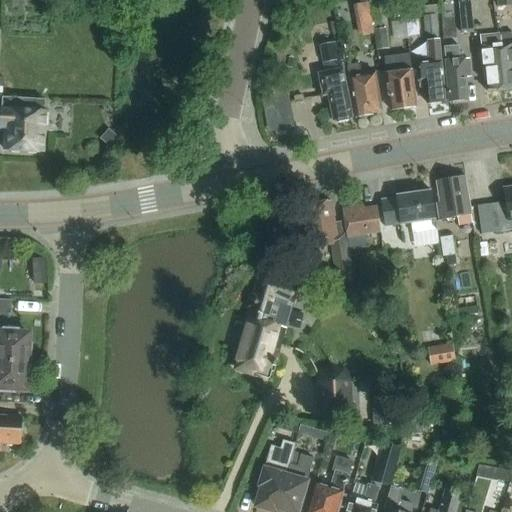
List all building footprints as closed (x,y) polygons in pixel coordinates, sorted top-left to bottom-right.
[(471,1),(459,2),(463,34),(475,32),(471,1)] [(424,16),(426,36),(439,35),(437,15),(424,16)] [(374,30),(378,50),(390,48),(387,28),(374,30)] [(499,57),(501,90),(511,89),(511,34),(511,33),(499,34),(499,35),(501,35),(502,38),(503,57),(499,57)] [(488,92),(501,90),(499,57),(503,57),(502,38),(501,35),(499,35),(499,34),(479,36),(483,70),(485,70),(488,92)] [(445,101),(439,39),(426,40),(427,52),(428,52),(429,63),(418,64),(419,81),(425,80),(427,102),(430,102),(433,105),(440,105),(441,101),(445,101)] [(353,116),(343,64),(345,63),(340,42),(314,47),(318,64),(324,63),(326,73),(319,74),(324,96),(328,95),(333,120),(339,124),(348,122),(353,116)] [(465,78),(470,77),(468,58),(459,59),(458,46),(443,48),(449,102),(467,100),(465,78)] [(413,107),(416,107),(411,55),(401,56),(386,57),(390,110),(402,109),(405,111),(412,110),(413,107)] [(372,114),(382,112),(380,95),(379,95),(378,87),(376,73),(362,76),(359,63),(348,65),(357,117),(359,117),(363,119),(367,119),(369,115),(372,114)] [(45,100),(3,98),(2,109),(1,109),(0,124),(0,127),(6,127),(5,149),(10,149),(11,152),(19,153),(21,150),(27,150),(28,153),(36,154),(37,151),(43,151),(44,128),(48,125),(48,117),(45,115),(45,111),(44,111),(45,100)] [(440,220),(471,215),(465,176),(436,181),(440,203),(437,203),(440,220)] [(506,202),(490,204),(478,206),(482,234),(511,229),(511,187),(504,188),(506,202)] [(413,233),(437,229),(431,190),(430,190),(430,191),(397,196),(397,195),(396,195),(396,197),(383,200),(383,199),(381,199),(386,227),(401,225),(402,225),(402,224),(411,222),(413,233)] [(348,238),(382,232),(377,205),(364,207),(363,206),(343,209),(345,221),(344,221),(344,222),(334,224),(333,218),(334,218),(331,201),(305,206),(306,216),(307,216),(313,247),(332,243),(340,285),(354,282),(348,245),(349,241),(348,238)] [(441,238),(444,257),(448,257),(449,261),(457,260),(453,236),(441,238)] [(299,290),(281,285),(282,283),(261,277),(255,295),(253,294),(250,306),(253,307),(248,325),(250,326),(244,344),(241,345),(238,355),(240,359),(237,368),(269,378),(272,371),(275,371),(281,352),(280,352),(299,290)] [(0,300),(0,313),(12,315),(13,301),(0,300)] [(0,361),(29,363),(30,341),(28,341),(28,332),(18,332),(18,328),(2,327),(2,331),(0,330),(0,361)] [(427,348),(430,366),(455,362),(452,344),(427,348)] [(28,381),(29,363),(0,361),(0,391),(15,393),(16,388),(26,389),(26,381),(28,381)] [(317,379),(319,415),(353,413),(352,380),(346,368),(333,364),(322,368),(317,379)] [(21,444),(23,416),(22,416),(22,417),(0,415),(0,450),(1,451),(1,450),(0,450),(1,442),(20,443),(20,444),(21,444)] [(332,432),(323,461),(329,463),(337,434),(332,432)] [(276,511),(278,508),(288,470),(293,452),(294,452),(296,443),(284,440),(281,448),(272,445),(262,481),(265,482),(263,490),(262,489),(257,506),(276,511)] [(402,448),(382,442),(371,480),(391,486),(402,448)] [(298,511),(314,458),(294,452),(293,452),(288,470),(278,508),(281,509),(282,511),(298,511)] [(438,465),(422,461),(414,490),(429,495),(438,465)] [(348,470),(339,467),(337,467),(331,488),(316,483),(307,511),(337,511),(349,470),(348,470)] [(374,504),(379,487),(369,484),(364,498),(352,495),(346,511),(374,511),(377,505),(374,504)] [(402,490),(392,487),(384,511),(413,511),(414,504),(400,499),(402,490)] [(461,497),(462,493),(446,488),(439,511),(438,511),(431,510),(430,511),(464,511),(468,499),(461,497)]
